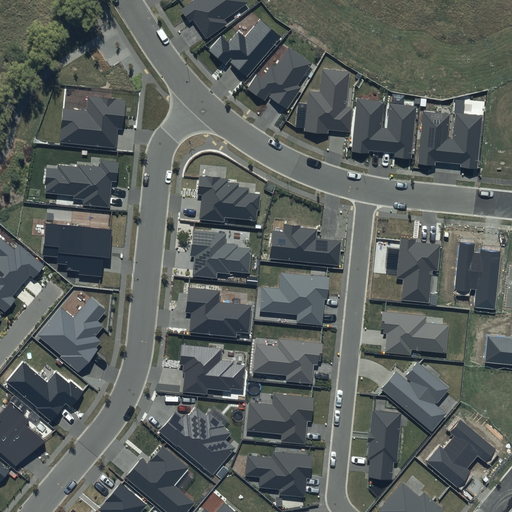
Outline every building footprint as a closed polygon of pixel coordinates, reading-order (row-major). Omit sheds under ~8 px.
[(246,0),(193,0),(179,10),(188,23),(193,19),(206,38),(227,23),(224,19),(248,2),(246,0)] [(281,36),(260,19),(244,38),(238,32),(228,43),(220,37),(208,51),(225,65),(229,61),(247,77),(281,36)] [(313,63),(288,47),(275,67),(272,65),(263,79),(256,75),(247,89),(265,101),(268,96),(287,109),(301,88),(298,86),(313,63)] [(350,71),(322,68),(319,92),(308,91),(304,131),(328,133),(328,129),(350,132),(352,107),(347,107),(350,71)] [(125,100),(88,96),(86,111),(62,108),(59,142),(116,148),(118,129),(122,129),(125,100)] [(385,102),(357,99),(352,152),(369,153),(369,151),(395,153),(394,157),(411,158),(416,106),(389,104),(387,128),(382,128),(385,102)] [(423,111),(417,164),(435,166),(435,161),(461,164),(460,168),(477,169),(483,115),(456,113),(453,139),(448,139),(450,113),(423,111)] [(57,169),(47,168),(44,193),(73,196),(73,199),(83,200),(83,206),(109,208),(112,182),(117,182),(119,163),(101,161),(100,166),(79,164),(78,167),(58,165),(57,169)] [(227,179),(199,176),(197,195),(201,195),(199,220),(224,222),(225,217),(256,220),(257,210),(259,210),(261,194),(248,193),(249,189),(238,188),(238,184),(227,183),(227,179)] [(112,230),(45,223),(42,256),(57,257),(56,263),(67,265),(67,269),(79,271),(78,275),(102,277),(104,257),(109,258),(112,230)] [(300,226),(283,224),(283,232),(272,231),(269,258),(339,265),(341,241),(315,238),(316,229),(300,227),(300,226)] [(226,234),(193,230),(190,255),(195,256),(193,275),(217,278),(217,273),(229,274),(230,271),(249,273),(252,249),(237,247),(238,245),(225,244),(226,234)] [(12,244),(0,234),(0,304),(3,307),(13,295),(10,292),(28,270),(31,273),(42,260),(17,239),(12,244)] [(417,239),(400,238),(396,278),(404,279),(402,300),(429,302),(432,271),(437,271),(440,244),(416,242),(417,239)] [(475,244),(459,242),(454,290),(470,292),(471,289),(476,289),(475,307),(496,309),(501,250),(480,248),(480,252),(474,252),(475,244)] [(329,278),(281,273),(279,290),(263,288),(261,310),(298,314),(297,323),(322,325),(325,299),(327,300),(329,278)] [(219,291),(188,288),(185,313),(191,313),(189,333),(236,337),(237,332),(248,333),(251,305),(218,302),(219,291)] [(109,309),(92,295),(73,318),(61,308),(39,336),(62,355),(60,357),(79,372),(98,350),(96,348),(101,341),(95,337),(105,325),(99,321),(109,309)] [(426,316),(383,312),(381,329),(383,329),(383,333),(387,334),(385,352),(411,355),(412,349),(446,352),(449,325),(426,323),(426,316)] [(511,335),(511,338),(488,336),(485,362),(511,364),(511,335)] [(323,343),(277,339),(277,346),(257,344),(254,372),(287,375),(286,381),(312,383),(313,365),(317,365),(318,361),(321,361),(323,343)] [(222,348),(181,344),(179,366),(183,366),(182,372),(184,373),(182,392),(207,395),(208,389),(230,391),(230,389),(243,390),(245,365),(233,363),(233,361),(221,360),(222,348)] [(449,389),(417,362),(403,379),(396,372),(382,388),(432,430),(446,414),(436,405),(449,389)] [(69,382),(56,371),(47,382),(24,363),(8,382),(38,407),(37,409),(51,420),(65,403),(72,408),(85,392),(71,380),(69,382)] [(315,397),(273,393),(272,405),(250,403),(247,429),(282,433),(281,442),(305,444),(308,421),(312,422),(315,397)] [(29,421),(10,403),(0,413),(0,420),(1,422),(0,422),(0,451),(16,466),(45,441),(26,425),(29,421)] [(206,416),(197,408),(189,417),(186,414),(183,418),(175,412),(158,431),(176,447),(178,446),(212,476),(236,448),(226,439),(231,433),(224,427),(225,425),(210,412),(206,416)] [(402,414),(373,411),(368,460),(369,460),(368,477),(392,480),(394,462),(397,463),(402,414)] [(497,449),(460,419),(449,432),(454,436),(443,449),(439,446),(426,461),(457,487),(470,471),(467,468),(477,456),(486,463),(497,449)] [(189,468),(162,446),(148,464),(141,458),(125,477),(166,511),(187,511),(195,503),(174,485),(189,468)] [(312,455),(272,451),(271,457),(246,455),(244,476),(260,477),(259,488),(279,490),(279,494),(305,497),(307,478),(310,478),(312,455)] [(419,496),(402,482),(378,511),(379,511),(442,511),(444,509),(423,491),(419,496)] [(140,511),(146,505),(120,484),(99,510),(102,511),(101,511),(97,511),(95,510),(93,511),(140,511)] [(234,511),(224,503),(216,511),(208,511),(203,508),(200,511),(234,511)]
